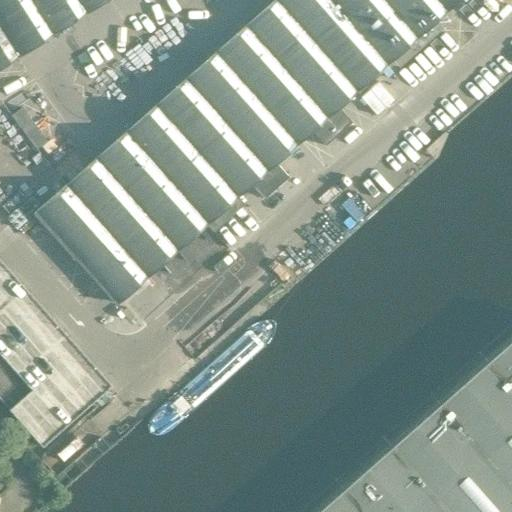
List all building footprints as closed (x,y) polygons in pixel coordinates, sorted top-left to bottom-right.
[(0,0),(0,65),(102,0),(0,0)] [(337,106),(406,45),(413,53),(448,23),(440,14),(456,0),(273,0),(35,212),(115,303),(205,223),(213,232),(259,192),(251,183),(257,177),(267,189),(285,173),(275,161),(311,129),(325,145),(351,121),(337,106)] [(377,114),(395,98),(382,83),(364,99),(377,114)] [(36,149),(46,141),(22,107),(11,115),(36,149)] [(290,284),(334,245),(317,226),(273,265),(290,284)] [(42,445),(113,383),(0,255),(0,387),(7,381),(14,389),(24,380),(30,387),(8,406),(42,445)] [(511,511),(511,336),(312,511),(511,511)]
